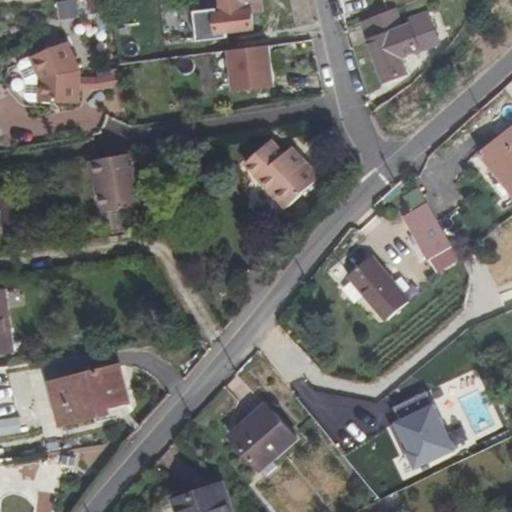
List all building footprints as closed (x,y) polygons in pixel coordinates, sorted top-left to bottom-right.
[(57,0),(58,18),(78,18),(77,0),(57,0)] [(255,30),(253,13),(263,12),(261,0),(221,0),(223,8),(218,9),(219,14),(216,15),(218,34),(255,30)] [(309,42),(299,0),(292,0),(303,43),(309,42)] [(318,39),(309,0),(299,0),(309,42),(318,39)] [(363,22),(384,83),(408,75),(402,59),(439,45),(429,18),(409,25),(403,27),(397,9),(363,22)] [(409,25),(429,18),(427,14),(408,21),(409,25)] [(13,91),(26,101),(80,104),(80,89),(81,81),(81,71),(68,42),(18,64),(10,76),(13,91)] [(231,51),(236,92),(275,87),(270,46),(231,51)] [(110,76),(113,82),(81,81),(80,89),(116,90),(122,107),(125,105),(114,74),(110,76)] [(511,131),(483,154),(511,189),(511,131)] [(272,142),(247,165),(287,209),(320,179),(292,149),(285,155),(272,142)] [(134,154),(90,162),(93,180),(99,179),(105,213),(143,207),(134,154)] [(16,193),(20,224),(32,222),(28,191),(16,193)] [(20,224),(16,193),(0,194),(0,205),(3,226),(20,224)] [(452,248),(427,204),(404,217),(413,234),(417,232),(432,259),(452,248)] [(417,232),(413,234),(428,262),(432,259),(417,232)] [(373,258),(350,277),(388,322),(410,303),(373,258)] [(0,290),(0,356),(15,354),(6,290),(0,290)] [(128,403),(119,367),(101,372),(101,371),(51,384),(62,426),(111,414),(110,408),(128,403)] [(0,368),(0,405),(9,405),(5,368),(0,368)] [(456,450),(435,404),(398,422),(420,467),(456,450)] [(269,406),(232,438),(262,473),(272,463),(299,440),(269,406)] [(20,415),(0,417),(0,434),(22,432),(20,415)] [(262,473),(267,479),(277,469),(272,463),(262,473)] [(162,508),(163,511),(231,511),(223,487),(162,508)]
